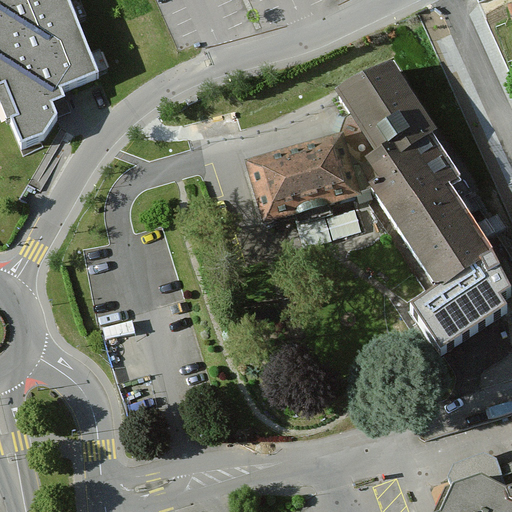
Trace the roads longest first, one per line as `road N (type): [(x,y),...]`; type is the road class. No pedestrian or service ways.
road 1 (residential): [(8,291),(83,162),(127,112),(192,71),(313,39),(392,0)]
road 2 (residential): [(101,494),(157,491),(382,448),(511,395)]
road 3 (residential): [(101,494),(88,402),(58,370),(24,351)]
road 4 (residential): [(511,128),(448,0)]
